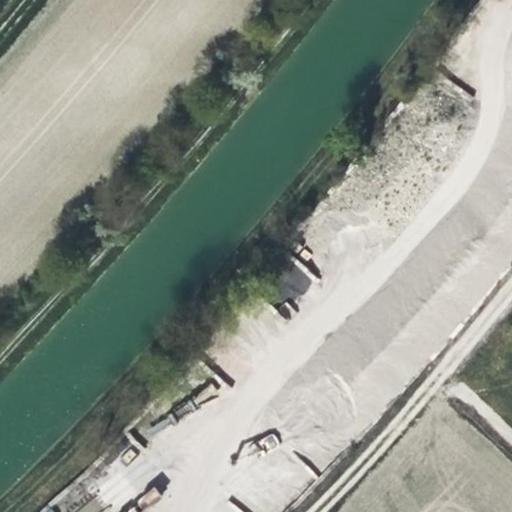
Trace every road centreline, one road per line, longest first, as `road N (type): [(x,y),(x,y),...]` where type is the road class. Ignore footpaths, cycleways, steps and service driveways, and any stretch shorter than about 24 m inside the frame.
road 1 (track): [(311,0),(191,148),(0,354)]
road 2 (track): [(321,511),(511,284)]
